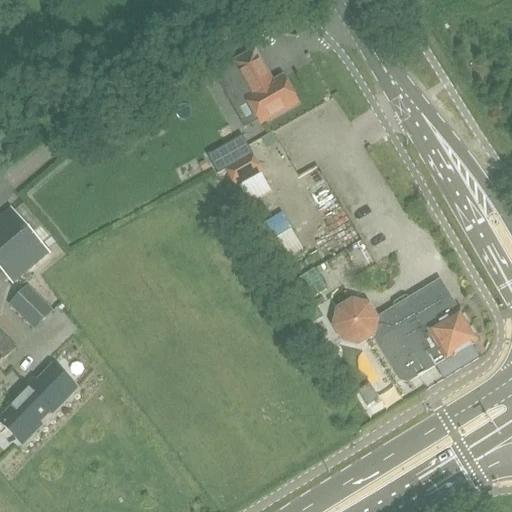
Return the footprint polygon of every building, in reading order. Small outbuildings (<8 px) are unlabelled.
[(260,125),(297,104),(283,79),(273,84),(254,51),(213,74),(228,101),(242,93),(260,125)] [(263,141),(267,149),(277,144),(273,135),(263,141)] [(217,174),(233,165),(224,148),(207,158),(217,174)] [(226,169),(236,187),(260,173),(250,156),(226,169)] [(24,205),(16,212),(42,244),(51,237),(24,205)] [(50,253),(46,248),(11,208),(0,217),(0,268),(13,284),(50,253)] [(290,285),(302,305),(327,291),(314,270),(290,285)] [(461,311),(460,311),(441,280),(411,299),(413,302),(397,311),(395,308),(378,318),(370,304),(353,300),(339,308),(334,325),(343,340),(360,344),(374,335),(400,380),(409,383),(436,366),(436,367),(473,345),(476,335),(461,311)] [(35,329),(53,311),(27,287),(9,305),(35,329)] [(324,320),(317,309),(307,315),(313,326),(324,320)] [(0,332),(0,365),(16,348),(0,332)] [(45,403),(59,389),(43,373),(19,397),(22,399),(1,421),(24,444),(36,431),(33,429),(52,409),(45,403)] [(370,385),(358,392),(367,407),(378,400),(370,385)]
